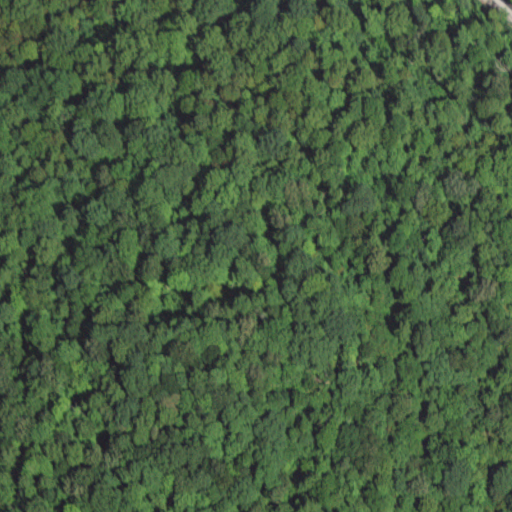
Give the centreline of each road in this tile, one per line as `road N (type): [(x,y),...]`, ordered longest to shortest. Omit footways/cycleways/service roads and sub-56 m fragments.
road 1 (residential): [(511,278),(380,60)]
road 2 (residential): [(484,14),(321,85)]
